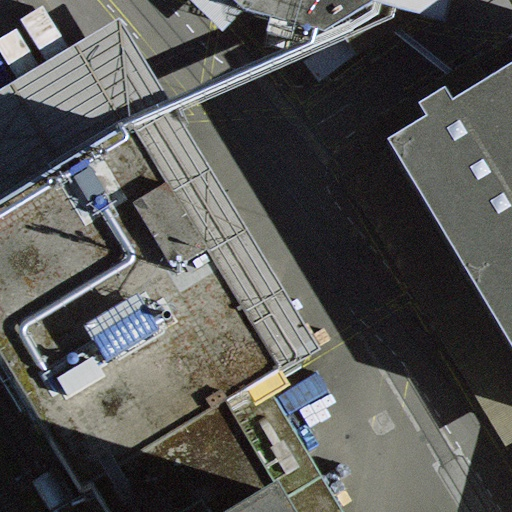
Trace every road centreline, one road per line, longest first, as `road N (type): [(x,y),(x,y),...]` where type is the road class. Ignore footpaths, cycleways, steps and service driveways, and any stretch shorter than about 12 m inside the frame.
road 1 (unknown): [(245,111),(416,336),(511,502)]
road 2 (unknown): [(245,111),(381,42),(429,39),(511,64)]
road 3 (unknown): [(138,0),(245,111)]
